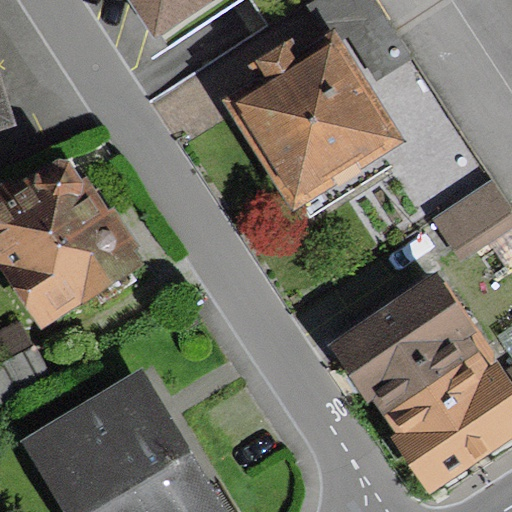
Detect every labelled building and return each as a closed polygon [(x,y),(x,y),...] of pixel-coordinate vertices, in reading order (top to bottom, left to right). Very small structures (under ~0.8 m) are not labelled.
[(124,0),(156,48),(229,0),(124,0)] [(335,31),(371,88),(414,60),(374,0),(318,0),(304,9),(323,39),(335,31)] [(299,54),(291,41),(247,68),(255,81),(220,104),(293,218),(408,146),(371,88),(335,31),(323,39),(299,54)] [(0,138),(16,134),(0,84),(0,138)] [(0,275),(39,336),(143,269),(70,156),(15,192),(8,182),(0,187),(0,275)] [(511,212),(493,183),(432,222),(459,264),(511,230),(511,212)] [(385,422),(478,356),(467,342),(477,335),(436,277),(326,354),(367,412),(374,407),(385,422)] [(0,406),(52,377),(18,319),(0,328),(0,406)] [(488,370),(478,356),(385,422),(394,436),(389,440),(431,500),(511,443),(511,392),(493,366),(488,370)] [(225,511),(140,372),(19,446),(59,511),(225,511)]
